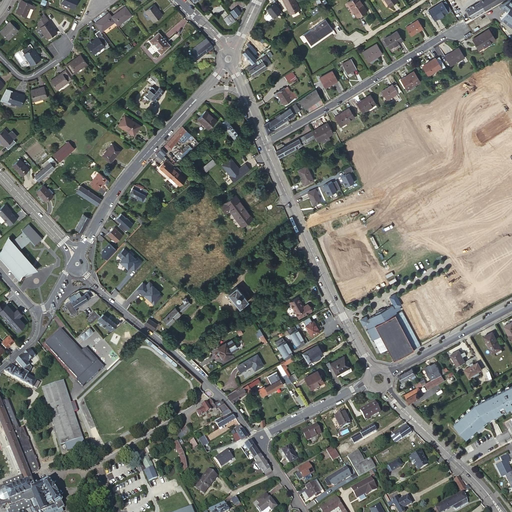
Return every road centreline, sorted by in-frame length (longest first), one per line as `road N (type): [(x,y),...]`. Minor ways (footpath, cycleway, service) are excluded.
road 1 (tertiary): [(263,141),(373,370)]
road 2 (residential): [(261,437),(82,270)]
road 3 (residential): [(263,141),(461,25)]
road 4 (tertiary): [(383,386),(499,511)]
road 5 (residential): [(511,306),(386,374)]
road 6 (residential): [(105,208),(192,103)]
road 7 (residential): [(370,381),(261,437)]
